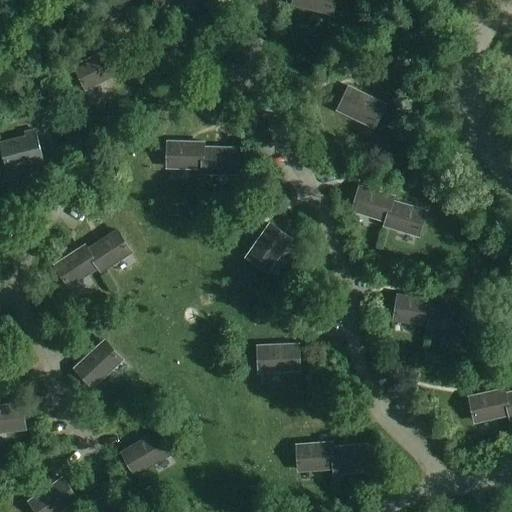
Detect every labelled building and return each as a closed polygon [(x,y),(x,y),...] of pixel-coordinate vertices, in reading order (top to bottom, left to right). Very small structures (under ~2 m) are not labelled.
[(195,0),(155,0),(158,9),(195,0)] [(335,0),(293,0),(293,5),(331,15),(335,0)] [(461,0),(456,5),(469,21),(492,1),(490,0),(461,0)] [(123,72),(111,49),(75,66),(87,89),(123,72)] [(385,105),(349,88),(338,111),(374,128),(385,105)] [(42,159),(35,131),(25,133),(25,137),(1,143),(8,168),(42,159)] [(203,169),(203,148),(204,143),(180,142),(168,142),(167,167),(203,169)] [(203,148),(203,169),(202,174),(238,175),(239,149),(203,148)] [(386,222),(392,201),(393,197),(360,187),(353,212),(386,222)] [(426,211),(392,201),(386,222),(385,226),(419,236),(426,211)] [(291,239),(270,225),(247,257),(268,272),(291,239)] [(117,231),(87,250),(99,267),(102,271),(131,252),(117,231)] [(99,267),(87,250),(85,246),(55,265),(69,287),(99,267)] [(429,326),(432,305),(433,301),(398,295),(394,321),(429,326)] [(467,311),(432,305),(429,326),(428,331),(463,336),(467,311)] [(122,360),(105,341),(75,368),(93,387),(122,360)] [(299,370),(298,345),(258,347),(259,372),(299,370)] [(510,414),(505,394),(504,389),(470,397),(476,422),(510,414)] [(0,432),(25,429),(21,404),(0,406),(0,432)] [(170,455),(157,432),(122,452),(135,475),(170,455)] [(335,469),(333,448),(333,443),(298,445),(299,471),(335,469)] [(368,445),(333,448),(335,469),(335,473),(370,471),(368,445)] [(58,511),(77,499),(62,478),(30,501),(37,511),(58,511)]
